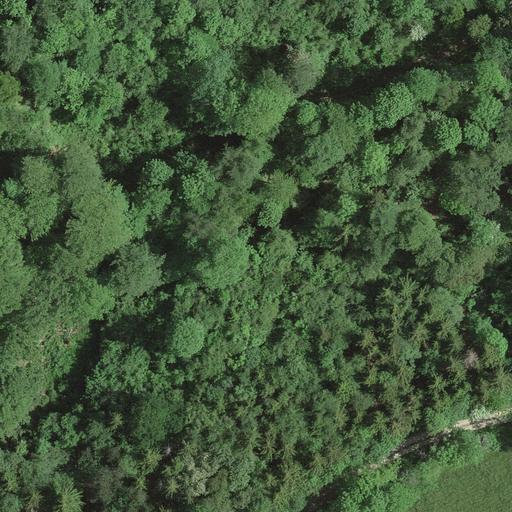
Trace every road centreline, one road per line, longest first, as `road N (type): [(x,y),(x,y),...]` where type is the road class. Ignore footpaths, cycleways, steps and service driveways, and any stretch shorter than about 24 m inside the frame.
road 1 (track): [(0,240),(64,216),(236,122),(399,75),(511,20)]
road 2 (track): [(318,511),(511,415)]
